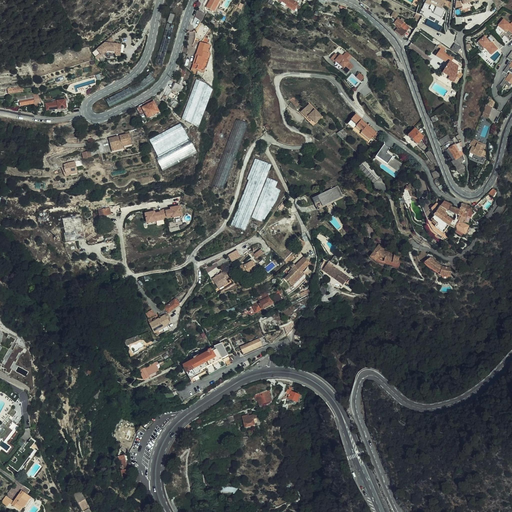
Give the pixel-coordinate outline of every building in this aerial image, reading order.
[(210,0),(206,7),(214,12),(221,0),(210,0)] [(278,0),(279,0),(294,10),(296,7),(300,10),(302,8),(297,5),(299,4),(292,0),(278,0)] [(445,3),(443,2),(441,1),(441,0),(427,0),(436,5),(434,4),(431,12),(438,16),(445,3)] [(400,26),(406,31),(409,27),(403,22),(400,20),(398,18),(394,23),(396,25),(395,25),(398,28),(400,26)] [(498,25),(499,26),(505,31),(507,29),(507,28),(509,29),(508,30),(511,33),(511,34),(511,35),(511,34),(511,22),(510,24),(504,19),(498,25)] [(395,31),(402,37),(407,31),(406,31),(400,26),(398,28),(395,31)] [(496,47),(491,41),(490,43),(487,39),(485,36),(477,43),(480,48),(484,45),(486,47),(492,54),(499,48),(500,49),(510,41),(505,35),(495,43),(498,46),(496,47)] [(193,67),(194,68),(197,69),(203,59),(205,60),(207,55),(205,54),(209,47),(207,45),(209,39),(206,37),(202,43),(202,42),(191,62),(194,64),(193,67)] [(112,44),(110,40),(93,53),(96,58),(101,54),(104,51),(121,53),(123,53),(124,45),(116,44),(112,44)] [(443,50),(445,48),(442,46),(441,46),(440,48),(439,50),(442,52),(439,57),(447,63),(442,71),(441,72),(454,80),(453,82),(455,84),(458,78),(459,79),(462,74),(459,72),(462,68),(451,61),(453,58),(443,52),(444,51),(443,50)] [(203,59),(197,69),(198,70),(199,70),(201,70),(202,69),(209,57),(209,56),(209,54),(208,53),(211,48),(209,47),(205,54),(207,55),(205,60),(203,59)] [(341,48),(331,58),(347,73),(354,66),(348,60),(351,57),(341,48)] [(511,61),(509,65),(508,64),(503,71),(507,73),(509,71),(511,72),(511,61)] [(441,72),(442,71),(439,68),(437,72),(453,82),(454,80),(441,72)] [(511,84),(511,74),(510,73),(506,78),(505,77),(500,85),(503,87),(505,84),(510,87),(511,84)] [(195,80),(182,120),(200,126),(213,86),(195,80)] [(182,86),(171,83),(170,82),(162,99),(166,101),(168,98),(176,101),(182,86)] [(17,98),(18,102),(19,101),(20,106),(34,104),(34,102),(32,95),(17,98)] [(295,96),(290,99),(297,106),(301,102),(295,96)] [(136,107),(139,116),(145,113),(147,118),(158,113),(152,98),(136,107)] [(67,110),(66,100),(57,101),(58,103),(52,103),(52,105),(49,105),(49,106),(46,106),(46,110),(49,110),(61,109),(61,111),(67,110)] [(321,117),(310,103),(304,108),(301,111),(310,121),(312,119),(315,123),(321,117)] [(346,124),(348,126),(354,122),(357,125),(352,130),(367,143),(371,138),(372,138),(374,135),(376,134),(361,120),(361,119),(355,114),(346,124)] [(236,156),(247,122),(237,119),(230,139),(233,140),(228,154),(236,156)] [(415,128),(412,131),(408,135),(416,144),(424,137),(415,128)] [(115,137),(108,138),(111,149),(123,146),(132,144),(129,131),(124,133),(125,135),(120,136),(120,135),(115,136),(115,137)] [(451,139),(450,138),(448,134),(441,138),(444,144),(451,139)] [(455,137),(451,139),(444,144),(443,145),(446,150),(449,148),(455,159),(452,161),(458,170),(463,167),(460,162),(465,159),(463,154),(461,150),(462,149),(461,146),(460,138),(458,136),(456,138),(455,137)] [(481,158),(485,159),(485,153),(484,151),(484,150),(485,149),(481,147),(483,145),(478,143),(478,142),(473,139),(469,146),(472,147),(469,153),(480,158),(481,158)] [(384,144),(375,156),(383,161),(384,160),(388,163),(399,171),(403,165),(393,156),(387,151),(389,147),(384,144)] [(426,154),(430,160),(434,158),(434,157),(430,151),(426,154)] [(258,192),(268,161),(253,156),(246,178),(247,178),(232,224),(246,228),(258,192)] [(383,161),(375,156),(374,157),(386,165),(398,173),(399,171),(388,163),(384,160),(383,161)] [(75,160),(67,162),(68,164),(61,167),(63,173),(69,171),(77,169),(75,160)] [(252,214),(261,217),(272,182),(274,177),(265,174),(252,214)] [(272,182),(261,217),(262,217),(263,214),(265,215),(275,196),(279,184),(272,182)] [(411,198),(415,199),(419,200),(414,183),(410,184),(404,189),(405,190),(409,192),(411,198)] [(322,205),(343,196),(338,186),(317,195),(322,205)] [(487,199),(485,197),(475,207),(474,208),(476,210),(482,204),(485,201),(487,199)] [(501,202),(498,199),(491,211),(494,213),(501,202)] [(451,205),(449,204),(449,203),(447,202),(447,203),(446,202),(443,201),(437,210),(433,207),(431,210),(434,216),(431,220),(432,221),(431,222),(435,225),(434,227),(443,234),(449,226),(455,229),(458,220),(460,215),(457,214),(459,210),(450,207),(451,205)] [(133,209),(132,203),(120,205),(121,211),(133,209)] [(183,215),(180,204),(170,207),(170,208),(163,209),(165,219),(183,215)] [(468,212),(470,208),(470,206),(461,204),(459,210),(462,211),(468,212)] [(100,215),(110,213),(109,207),(99,209),(100,215)] [(463,222),(465,222),(466,222),(468,223),(471,217),(471,218),(473,213),(471,212),(473,209),(470,208),(468,212),(462,211),(460,215),(458,220),(463,222)] [(155,210),(144,212),(146,223),(164,219),(163,209),(155,212),(155,210)] [(63,218),(66,241),(84,238),(81,216),(63,218)] [(455,229),(454,229),(455,230),(454,233),(462,237),(464,234),(465,235),(469,226),(462,223),(463,222),(458,220),(455,229)] [(304,242),(300,239),(296,247),(302,251),(305,245),(305,243),(304,242)] [(376,263),(388,265),(389,261),(397,263),(399,252),(392,250),(392,252),(384,250),(382,249),(383,247),(378,243),(368,255),(376,263)] [(238,250),(228,254),(231,261),(241,257),(238,250)] [(294,258),(291,255),(285,260),(288,264),(294,258)] [(436,263),(430,257),(427,261),(425,262),(431,267),(433,269),(440,273),(439,276),(452,277),(451,268),(444,266),(441,265),(436,263)] [(244,277),(250,274),(248,272),(254,268),(258,266),(253,258),(238,266),(244,277)] [(306,260),(304,258),(296,266),(292,270),(293,271),(286,279),(296,289),(298,287),(297,286),(299,284),(300,285),(299,284),(301,281),(302,283),(308,277),(302,272),(310,264),(310,263),(306,260)] [(307,259),(306,260),(310,263),(310,264),(314,268),(315,265),(311,261),(310,262),(307,259)] [(332,264),(328,262),(323,270),(344,285),(350,277),(332,264)] [(26,271),(34,281),(48,292),(49,289),(51,287),(50,286),(38,276),(27,270),(26,271)] [(221,292),(225,289),(234,285),(231,280),(230,277),(227,272),(224,274),(222,271),(213,277),(213,280),(214,279),(221,292)] [(327,274),(327,283),(331,284),(342,288),(343,285),(327,274)] [(73,297),(72,289),(61,291),(63,299),(73,297)] [(308,291),(307,289),(300,293),(302,297),(307,294),(308,291)] [(253,305),(253,306),(269,298),(268,297),(253,305)] [(269,298),(253,306),(256,312),(272,304),(269,298)] [(165,308),(168,313),(179,305),(175,300),(165,308)] [(149,318),(155,314),(152,309),(146,313),(149,318)] [(154,331),(165,325),(169,323),(169,316),(165,318),(159,321),(157,323),(156,321),(151,324),(152,327),(154,331)] [(154,331),(156,336),(167,330),(165,325),(154,331)] [(0,332),(0,366),(4,369),(3,372),(7,375),(9,370),(8,369),(11,363),(13,364),(15,360),(14,359),(17,354),(19,355),(21,350),(11,344),(8,350),(5,348),(11,339),(0,332)] [(134,343),(132,339),(124,342),(124,343),(126,347),(134,343)] [(259,339),(240,348),(242,351),(243,355),(263,346),(259,339)] [(182,364),(186,371),(191,379),(207,370),(210,376),(233,364),(222,343),(215,346),(192,358),(192,359),(182,364)] [(343,354),(346,357),(351,352),(348,349),(343,354)] [(96,368),(89,361),(84,365),(87,368),(84,371),(84,373),(89,377),(91,375),(90,374),(94,369),(95,370),(96,368)] [(143,379),(146,378),(145,376),(148,375),(147,373),(154,369),(155,371),(157,370),(154,363),(138,371),(143,379)] [(100,396),(107,388),(104,385),(99,391),(100,393),(98,395),(100,396)] [(301,395),(292,391),(293,387),(290,387),(289,390),(288,390),(288,391),(292,393),(291,395),(290,395),(289,396),(290,396),(289,398),(298,402),(301,395)] [(268,390),(257,394),(260,402),(260,404),(271,400),(268,390)] [(258,406),(257,403),(245,407),(233,411),(234,415),(258,406)] [(256,426),(254,417),(244,419),(246,428),(256,426)] [(0,424),(0,442),(0,443),(8,433),(4,430),(8,424),(9,423),(4,419),(0,424)] [(15,429),(8,424),(4,430),(8,433),(0,443),(3,445),(15,429)] [(24,441),(19,437),(14,443),(20,447),(24,441)] [(20,453),(17,450),(6,466),(16,474),(24,464),(20,462),(27,452),(31,454),(34,451),(32,449),(34,447),(30,444),(32,442),(28,439),(21,448),(23,449),(20,453)] [(20,462),(24,464),(26,466),(36,452),(34,451),(31,454),(27,452),(20,462)] [(126,464),(124,454),(119,456),(123,476),(128,475),(125,464),(126,464)] [(133,485),(139,482),(136,477),(130,480),(133,485)] [(18,482),(9,497),(14,500),(21,489),(28,493),(30,490),(18,482)] [(14,502),(12,505),(16,508),(18,504),(23,507),(26,509),(33,498),(22,490),(14,502)] [(5,496),(1,502),(7,506),(9,504),(12,500),(5,496)] [(90,511),(83,500),(78,502),(84,511),(90,511)]
